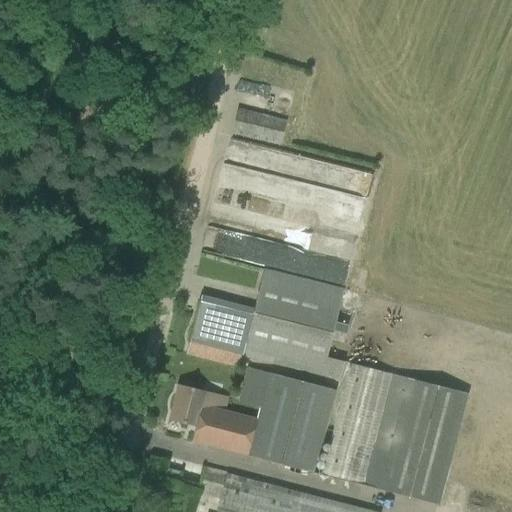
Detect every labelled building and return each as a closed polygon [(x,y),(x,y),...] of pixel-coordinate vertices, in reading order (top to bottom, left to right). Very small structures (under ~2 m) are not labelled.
[(286,122),(237,108),(230,131),(279,145),(286,122)] [(210,178),(207,202),(235,206),(235,201),(340,215),(342,199),(351,200),(354,179),(336,176),(333,194),(210,178)] [(223,234),(256,242),(259,229),(226,221),(223,234)] [(299,237),(298,255),(323,257),(324,238),(299,237)] [(312,476),(334,395),(271,378),(274,367),(339,385),(344,365),(325,360),(344,293),(265,272),(254,311),(202,297),(190,344),(226,354),(215,396),(179,386),(169,423),(196,431),(192,444),(312,476)] [(438,504),(466,398),(350,367),(322,474),(438,504)] [(218,511),(366,511),(204,468),(196,495),(221,502),(218,511)]
